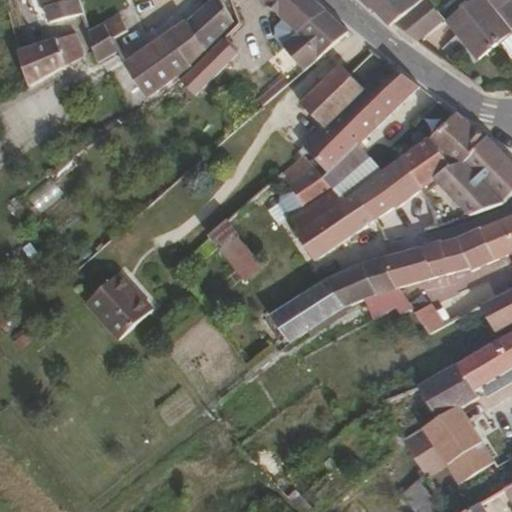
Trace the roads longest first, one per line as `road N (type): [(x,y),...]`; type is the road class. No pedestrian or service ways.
road 1 (residential): [(339,0),(464,101),(511,116)]
road 2 (unknown): [(391,242),(511,201)]
